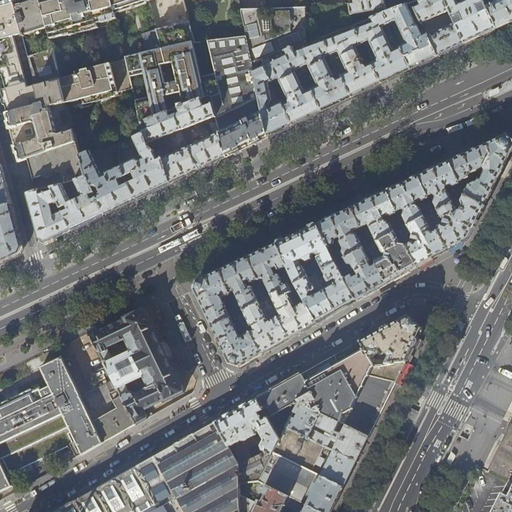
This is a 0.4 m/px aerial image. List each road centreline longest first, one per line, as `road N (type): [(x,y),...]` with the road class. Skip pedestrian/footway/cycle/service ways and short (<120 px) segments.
road 1 (secondary): [(511,66),(44,287)]
road 2 (residential): [(493,313),(430,293),(403,295),(226,393)]
road 3 (residential): [(226,393),(23,511)]
road 4 (primary): [(395,511),(493,313)]
road 5 (residential): [(0,126),(44,287)]
road 6 (residential): [(167,273),(226,393)]
